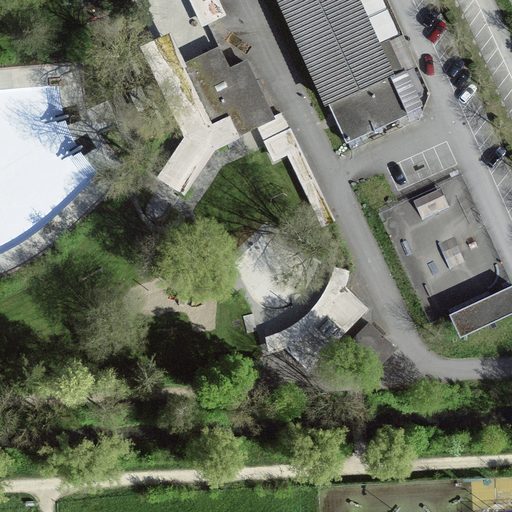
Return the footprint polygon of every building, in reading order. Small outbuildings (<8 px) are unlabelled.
[(198,0),(201,5),(195,7),(204,26),(222,17),(213,0),(198,0)] [(387,44),(375,50),(352,0),(278,0),(345,145),(405,117),(388,79),(400,73),(387,44)] [(227,73),(216,52),(179,69),(207,127),(186,137),(189,143),(164,179),(182,191),(211,149),(257,126),(273,160),(288,153),(323,224),(329,221),(279,116),(270,120),(244,65),(227,73)] [(138,112),(148,108),(139,89),(129,94),(138,112)] [(306,370),(359,316),(364,311),(340,287),(330,306),(316,322),(300,336),(282,346),(306,370)] [(510,287),(447,317),(458,340),(511,314),(511,304),(506,291),(511,289),(510,287)] [(391,348),(368,325),(348,346),(371,368),(391,348)] [(227,379),(257,378),(256,363),(226,364),(227,379)]
